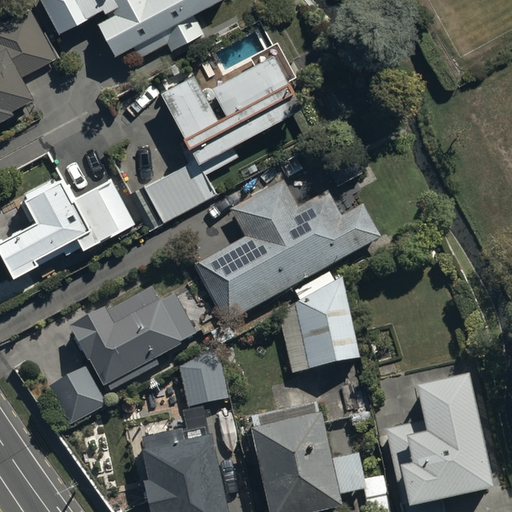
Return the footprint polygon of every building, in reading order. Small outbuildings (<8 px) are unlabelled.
[(202,24),(194,11),(214,0),(45,0),(61,27),(93,9),(117,54),(133,45),(141,57),(202,24)] [(54,56),(26,5),(0,19),(0,113),(15,106),(12,100),(33,88),(24,72),(54,56)] [(231,138),(239,134),(306,98),(273,39),(207,75),(223,106),(216,110),(191,66),(153,87),(191,157),(140,185),(162,224),(217,194),(204,171),(239,152),(231,138)] [(109,173),(72,193),(59,169),(23,189),(36,213),(0,232),(0,243),(18,276),(93,235),(98,244),(136,223),(131,214),(109,173)] [(190,264),(204,289),(221,321),(379,235),(361,204),(342,214),(328,189),(299,205),(284,177),(230,207),(245,234),(190,264)] [(150,280),(69,324),(104,386),(184,342),(199,333),(175,289),(160,298),(150,280)] [(280,318),(293,373),(360,358),(344,283),(280,318)] [(189,407),(229,398),(219,355),(180,364),(189,407)] [(48,383),(70,423),(107,403),(85,363),(48,383)] [(380,428),(398,511),(446,511),(443,497),(495,485),(468,369),(416,381),(425,418),(380,428)] [(245,426),(264,511),(298,511),(341,502),(319,409),(245,426)] [(229,511),(211,431),(140,447),(154,511),(229,511)]
